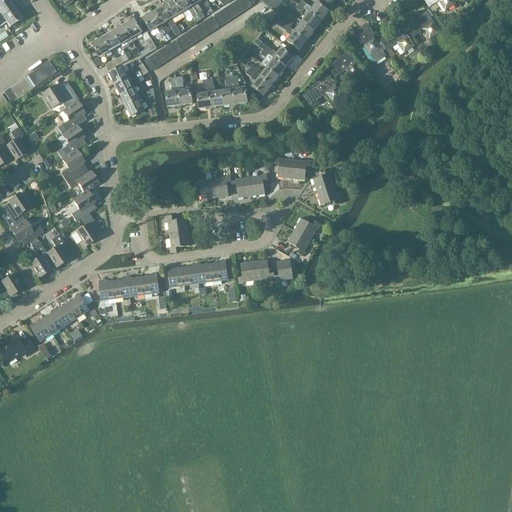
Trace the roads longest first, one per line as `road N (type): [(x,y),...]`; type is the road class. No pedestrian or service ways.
road 1 (residential): [(106,136),(265,117),(365,0)]
road 2 (residential): [(140,212),(145,259),(259,246),(266,238),(253,213),(201,217),(183,208)]
road 3 (residential): [(38,299),(113,245),(114,214)]
